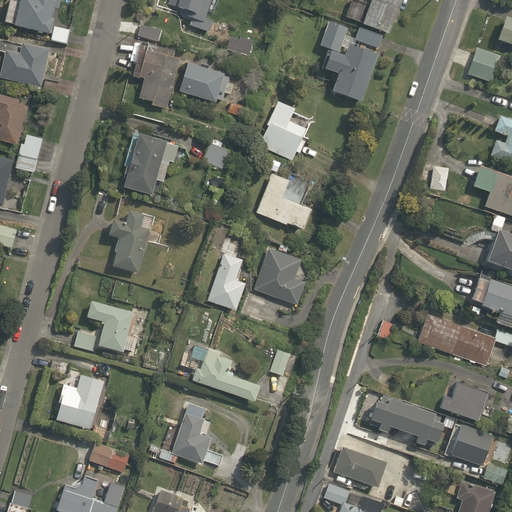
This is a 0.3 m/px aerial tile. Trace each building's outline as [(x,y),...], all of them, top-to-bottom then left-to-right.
[(50,41),(67,45),(70,31),(52,27),(54,20),(50,19),(54,0),(19,0),(20,1),(16,0),(9,0),(4,23),(51,34),(50,41)] [(189,27),(209,33),(213,21),(205,19),(211,0),(169,0),(168,5),(166,13),(191,20),(189,27)] [(351,0),(345,18),(390,33),(401,0),(371,0),(370,6),(353,0),(351,0)] [(337,75),(331,92),(361,103),(378,55),(354,47),(356,40),(378,48),(381,37),(358,29),(355,37),(345,34),(347,28),(328,22),(320,46),(328,48),(321,69),(337,75)] [(137,36),(158,41),(160,31),(140,26),(137,36)] [(225,50),(242,55),(248,56),(252,42),(242,39),(240,38),(239,41),(228,38),(225,50)] [(0,77),(40,87),(49,50),(22,43),(21,45),(0,40),(0,52),(5,53),(0,72),(0,77)] [(153,107),(167,111),(180,62),(174,60),(176,54),(136,43),(130,64),(137,65),(134,79),(145,82),(140,101),(154,104),(153,107)] [(506,89),(511,71),(511,59),(492,53),(482,80),(506,89)] [(179,92),(216,103),(217,100),(222,101),(224,95),(230,97),(234,85),(227,83),(229,77),(188,64),(179,92)] [(0,140),(17,145),(26,107),(17,105),(19,100),(0,95),(0,140)] [(259,146),(291,162),(307,130),(290,122),(295,110),(278,102),(267,125),(268,126),(258,146),(259,146)] [(242,108),(230,103),(226,114),(239,118),(242,108)] [(217,109),(188,104),(187,115),(216,119),(217,109)] [(490,157),(511,164),(511,121),(499,117),(493,132),(506,137),(504,144),(495,141),(490,156),(490,157)] [(177,146),(138,134),(123,187),(151,195),(160,164),(167,166),(169,161),(173,162),(177,146)] [(21,144),(18,156),(37,160),(42,139),(26,135),(24,144),(21,144)] [(203,162),(222,169),(229,151),(210,144),(203,162)] [(37,160),(18,156),(15,168),(34,173),(37,160)] [(0,206),(2,207),(12,161),(0,158),(0,206)] [(483,207),(511,216),(511,178),(479,167),(472,186),(489,192),(483,207)] [(442,194),(457,196),(460,173),(445,171),(442,194)] [(287,224),(302,231),(310,211),(281,199),(288,182),(271,175),(255,213),(255,214),(286,227),(287,224)] [(223,180),(210,177),(208,185),(221,189),(223,180)] [(217,208),(221,191),(215,189),(210,206),(217,208)] [(174,209),(177,201),(171,200),(171,202),(166,200),(165,205),(169,206),(168,208),(174,209)] [(148,230),(151,219),(144,217),(144,215),(129,211),(125,223),(113,219),(109,235),(120,239),(112,266),(137,273),(149,230),(148,230)] [(494,228),(504,231),(508,218),(498,215),(494,228)] [(0,245),(11,249),(17,230),(0,224),(0,245)] [(487,261),(511,271),(511,235),(498,230),(486,261),(487,261)] [(266,247),(253,289),(296,304),(303,281),(293,278),(299,258),(266,247)] [(234,310),(242,290),(244,284),(241,283),(234,280),(241,261),(224,255),(208,301),(234,310)] [(480,306),(511,316),(511,285),(490,278),(489,281),(478,278),(471,299),(481,303),(480,306)] [(140,288),(120,280),(113,300),(132,307),(140,288)] [(98,346),(123,352),(133,313),(91,302),(86,317),(104,322),(98,346)] [(494,339),(426,313),(415,340),(483,366),(494,339)] [(388,338),(392,322),(382,319),(378,336),(388,338)] [(496,341),(511,346),(511,333),(500,329),(496,341)] [(74,347),(93,352),(97,337),(78,332),(74,347)] [(227,373),(231,361),(218,357),(219,353),(195,345),(190,358),(202,361),(200,370),(195,368),(191,381),(253,401),(258,386),(231,377),(232,374),(227,373)] [(270,372),(283,376),(289,355),(276,351),(270,372)] [(99,397),(103,381),(80,375),(76,390),(99,397)] [(487,399),(485,399),(488,392),(457,382),(451,399),(443,396),(439,408),(477,421),(482,409),(484,409),(487,399)] [(56,420),(89,430),(99,397),(63,387),(58,403),(61,404),(56,420)] [(177,456),(219,466),(222,454),(207,450),(210,437),(201,435),(202,433),(207,434),(210,423),(204,421),(204,419),(201,419),(204,408),(184,403),(172,453),(162,450),(159,459),(176,463),(177,456)] [(449,455),(482,466),(493,436),(460,424),(449,455)] [(91,435),(102,439),(101,442),(107,444),(110,432),(105,431),(105,428),(94,425),(91,435)] [(95,443),(89,461),(124,473),(130,455),(95,443)] [(341,448),(333,472),(377,487),(385,463),(341,448)] [(482,478),(502,485),(507,470),(487,464),(482,478)] [(64,485),(56,510),(62,511),(116,511),(125,488),(86,474),(82,484),(74,488),(64,485)] [(457,511),(487,511),(494,492),(461,481),(456,498),(461,500),(457,511)] [(380,511),(383,503),(362,496),(358,508),(344,503),(348,491),(328,484),(323,498),(341,504),(338,511),(380,511)] [(410,505),(415,507),(418,499),(412,496),(413,495),(395,488),(391,500),(409,507),(410,505)] [(16,490),(11,502),(28,511),(34,499),(16,490)] [(187,511),(189,508),(181,505),(183,499),(161,490),(152,511),(153,511),(187,511)]
